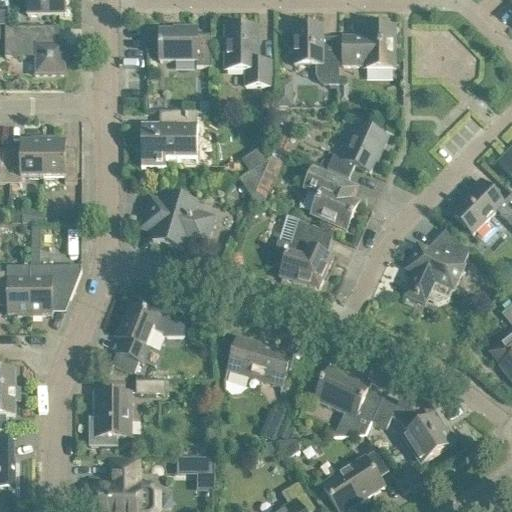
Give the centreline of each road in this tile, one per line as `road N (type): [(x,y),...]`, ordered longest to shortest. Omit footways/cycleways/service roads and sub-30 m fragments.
road 1 (residential): [(511,51),(470,4),(107,4)]
road 2 (residential): [(342,334),(392,237),(511,115)]
road 3 (residential): [(106,263),(342,334)]
road 4 (residential): [(342,334),(441,379),(511,429)]
road 5 (residential): [(55,511),(60,396),(75,350)]
road 6 (residential): [(106,263),(108,106)]
